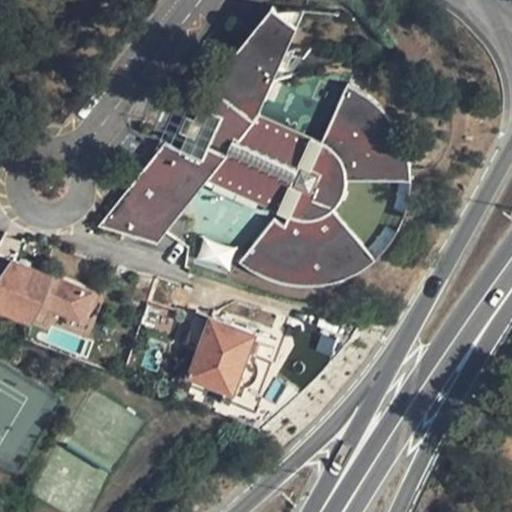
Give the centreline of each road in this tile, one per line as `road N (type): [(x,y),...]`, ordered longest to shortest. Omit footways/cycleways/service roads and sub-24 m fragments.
road 1 (primary): [(511,242),(321,511)]
road 2 (secondary): [(511,147),(367,403)]
road 3 (primary): [(355,511),(417,410),(503,297)]
road 4 (primary): [(397,511),(503,297)]
road 5 (residential): [(197,0),(50,181)]
road 6 (primary): [(367,403),(239,511)]
road 7 (secondary): [(367,403),(313,511)]
